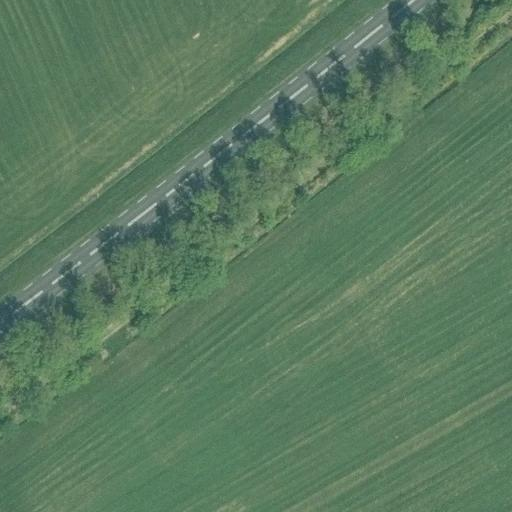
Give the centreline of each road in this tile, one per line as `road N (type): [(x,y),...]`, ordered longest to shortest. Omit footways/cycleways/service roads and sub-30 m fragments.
road 1 (track): [(0,413),(511,16)]
road 2 (primary): [(413,0),(0,322)]
